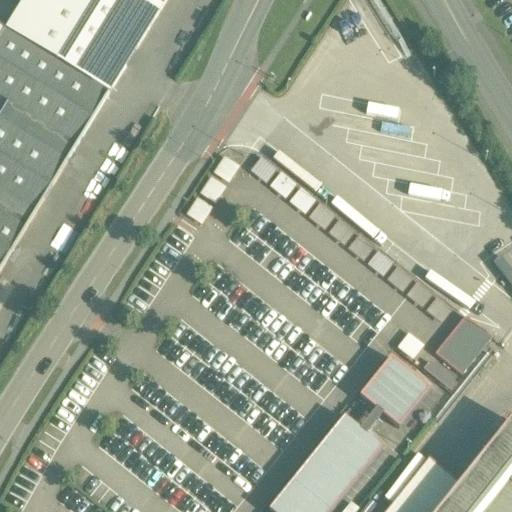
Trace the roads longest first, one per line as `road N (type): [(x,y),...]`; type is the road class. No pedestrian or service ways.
road 1 (tertiary): [(0,428),(189,134),(257,0)]
road 2 (tertiary): [(440,0),(511,116)]
